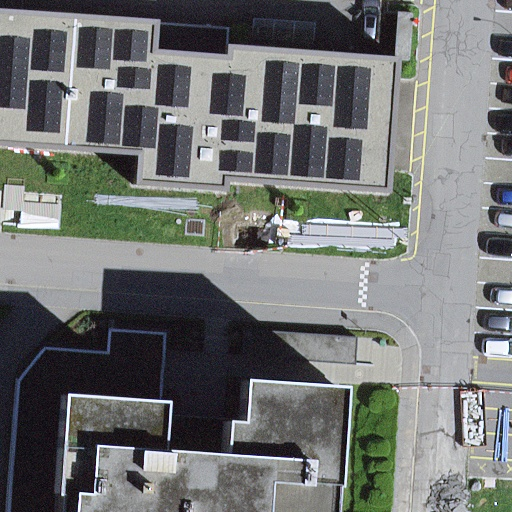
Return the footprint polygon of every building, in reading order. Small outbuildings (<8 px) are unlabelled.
[(0,0),(0,13),(21,15),(21,0),(0,0)] [(223,181),(385,192),(394,61),(226,49),(225,59),(151,54),(153,24),(21,15),(0,13),(0,144),(137,154),(135,184),(222,190),(223,181)] [(397,13),(394,61),(410,62),(413,14),(397,13)] [(226,49),(228,29),(153,24),(151,54),(225,59),(226,49)] [(62,398),(160,405),(166,334),(109,330),(108,353),(45,349),(18,382),(8,511),(69,511),(71,496),(56,495),(62,398)] [(337,365),(355,366),(357,338),(244,330),(242,358),(337,365)] [(159,416),(160,405),(62,398),(56,495),(71,496),(69,511),(315,511),(317,486),(332,487),(339,389),(241,383),(239,421),(238,425),(223,424),(221,459),(156,454),(159,416)] [(156,454),(221,459),(223,424),(238,425),(239,421),(159,416),(156,454)] [(330,511),(332,487),(317,486),(315,511),(330,511)]
